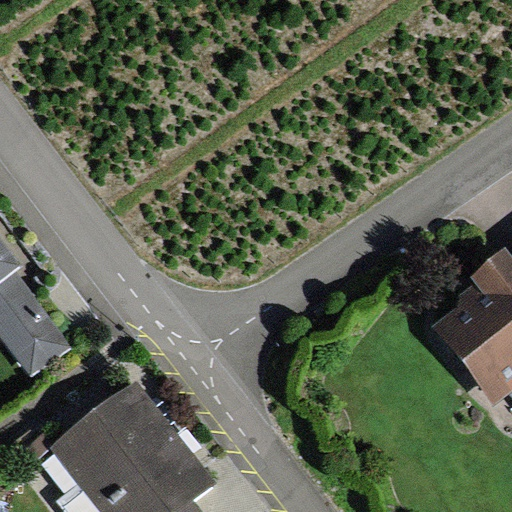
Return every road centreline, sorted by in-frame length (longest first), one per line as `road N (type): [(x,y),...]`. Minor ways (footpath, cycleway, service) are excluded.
road 1 (residential): [(189,359),(511,126)]
road 2 (residential): [(0,131),(189,359)]
road 3 (residential): [(189,359),(310,511)]
